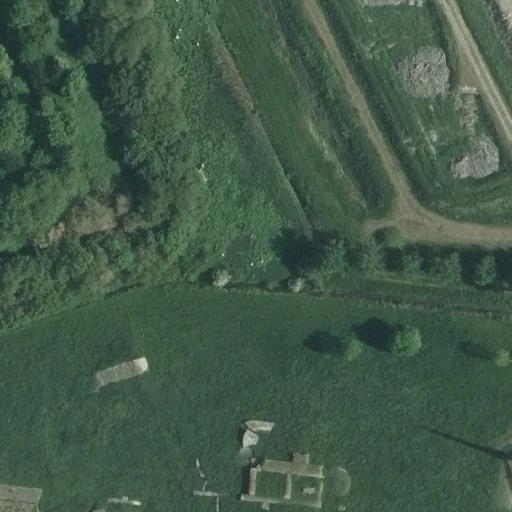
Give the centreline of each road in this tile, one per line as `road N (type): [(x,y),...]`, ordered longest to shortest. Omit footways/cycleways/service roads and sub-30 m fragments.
road 1 (track): [(511,243),(343,226),(235,0)]
road 2 (track): [(511,180),(455,197),(428,181),(337,0)]
road 3 (track): [(511,140),(443,0)]
